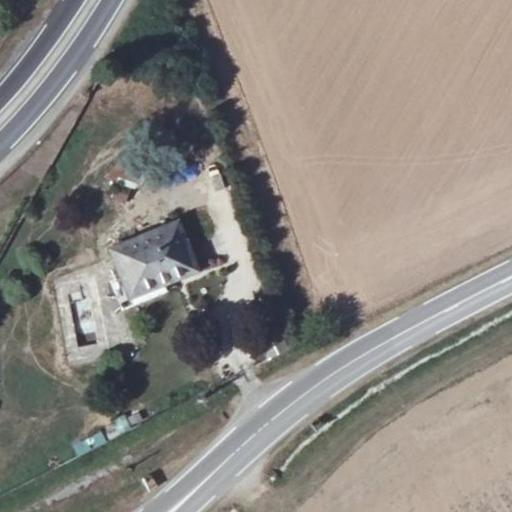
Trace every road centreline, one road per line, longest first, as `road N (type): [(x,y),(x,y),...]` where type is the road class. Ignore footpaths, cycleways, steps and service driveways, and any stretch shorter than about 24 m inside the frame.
road 1 (secondary): [(359,357),(272,400),(147,511)]
road 2 (secondary): [(183,511),(359,357)]
road 3 (secondary): [(511,274),(359,357)]
road 4 (primary): [(0,126),(36,87),(87,0)]
